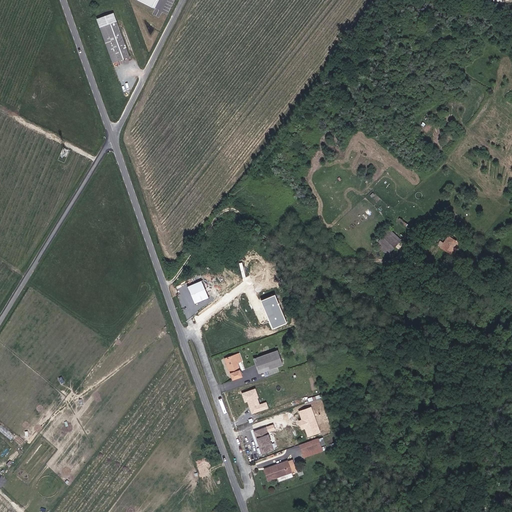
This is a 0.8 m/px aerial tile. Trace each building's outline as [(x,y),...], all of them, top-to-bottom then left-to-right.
[(113,62),(130,56),(118,20),(100,26),(113,62)] [(388,253),(400,242),(390,231),(378,243),(388,253)] [(454,254),(461,242),(450,236),(444,248),(454,254)] [(12,255),(9,259),(16,264),(18,259),(12,255)] [(188,286),(195,303),(209,297),(202,280),(188,286)] [(256,358),(260,371),(284,363),(279,350),(256,358)] [(238,362),(236,355),(226,358),(231,373),(232,373),(234,379),(243,376),(238,362)] [(245,402),(248,401),(251,413),(269,408),(267,401),(260,403),(256,388),(242,392),(245,402)] [(263,453),(271,450),(270,446),(271,443),(272,442),(267,428),(255,431),(263,453)] [(320,438),(301,445),(305,456),(324,450),(320,438)] [(289,461),(266,469),(270,480),(289,473),(287,468),(291,467),(289,461)]
